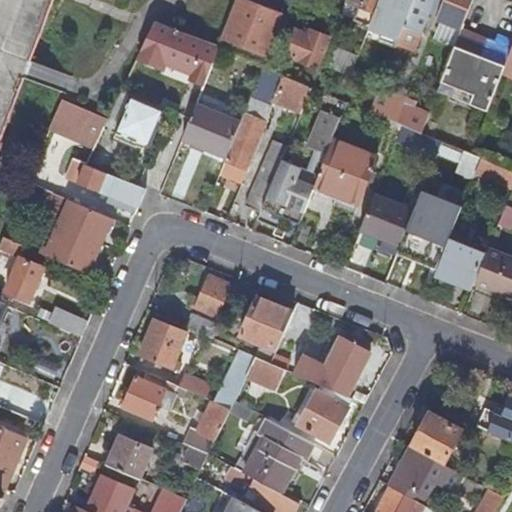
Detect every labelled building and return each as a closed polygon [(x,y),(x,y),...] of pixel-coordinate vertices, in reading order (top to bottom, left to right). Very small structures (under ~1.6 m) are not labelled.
[(0,0),(0,142),(3,143),(55,0),(0,0)] [(223,34),(221,40),(227,43),(230,38),(265,53),(281,14),(248,0),(239,0),(225,35),(223,34)] [(351,0),(376,10),(379,0),(351,0)] [(370,24),(400,36),(404,27),(414,0),(379,0),(376,10),(370,24)] [(414,0),(404,27),(420,33),(432,0),(414,0)] [(465,23),(473,0),(449,0),(442,19),(446,21),(438,40),(456,47),(462,29),(465,23)] [(176,31),(177,30),(157,21),(153,29),(174,37),(164,60),(197,73),(208,45),(176,31)] [(496,42),(498,36),(465,23),(462,29),(496,42)] [(310,34),(296,29),(286,53),(318,66),(329,36),(312,30),(310,34)] [(439,91),(488,112),(509,59),(511,51),(511,42),(498,36),(496,42),(462,29),(456,47),(439,91)] [(330,46),(322,64),(350,76),(358,57),(330,46)] [(313,87),(286,76),(275,100),(303,112),(313,87)] [(404,103),(406,96),(381,86),(371,112),(397,122),(404,103)] [(132,95),(132,93),(122,89),(109,116),(104,126),(117,131),(117,130),(132,95)] [(333,143),(349,103),(327,93),(320,110),(324,112),(310,146),(328,153),(333,143)] [(166,109),(132,95),(117,130),(122,132),(123,137),(129,140),(134,137),(136,138),(140,129),(155,136),(166,109)] [(64,128),(96,142),(104,126),(109,116),(63,98),(51,127),(62,132),(64,128)] [(184,136),(228,155),(242,122),(198,103),(184,136)] [(403,125),(423,133),(430,113),(404,103),(397,122),(403,125)] [(228,155),(221,172),(242,180),(247,169),(246,169),(266,121),(263,120),(264,116),(259,113),(257,118),(246,113),(242,122),(228,155)] [(261,210),(265,203),(283,159),(288,148),(271,141),(263,159),(267,161),(248,205),(261,210)] [(315,186),(310,198),(355,217),(377,161),(333,143),(328,153),(315,186)] [(511,170),(511,159),(476,144),(472,154),(481,158),(511,170)] [(51,159),(41,154),(31,178),(40,183),(51,159)] [(476,170),(480,161),(464,154),(460,163),(476,170)] [(136,211),(146,188),(86,163),(73,158),(66,176),(114,195),(112,201),(136,211)] [(265,203),(302,218),(310,198),(315,186),(297,179),(302,168),(283,159),(265,203)] [(88,271),(112,216),(71,199),(47,254),(50,255),(88,271)] [(399,245),(373,234),(365,253),(391,264),(399,245)] [(47,262),(50,255),(47,254),(5,236),(0,246),(16,253),(18,249),(47,262)] [(476,281),(488,252),(450,237),(437,271),(474,285),(476,281)] [(511,256),(490,247),(488,252),(476,281),(511,295),(511,256)] [(46,265),(22,254),(7,290),(30,300),(46,265)] [(223,319),(237,286),(211,275),(201,299),(197,308),(223,319)] [(284,333),(293,312),(258,296),(242,332),(263,342),(256,356),(270,362),(275,352),(284,333)] [(197,308),(201,299),(196,297),(192,306),(197,308)] [(82,336),(88,322),(60,310),(54,323),(82,336)] [(307,315),(294,310),(293,312),(284,333),(297,339),(307,315)] [(192,313),(186,326),(215,338),(221,325),(192,313)] [(188,333),(155,319),(141,352),(178,369),(181,362),(176,360),(188,333)] [(364,403),(369,394),(351,387),(357,376),(366,380),(373,367),(364,362),(370,351),(342,336),(317,383),(352,398),(364,403)] [(235,399),(256,356),(246,352),(220,403),(231,408),(235,399)] [(290,359),(275,352),(270,362),(286,369),(290,359)] [(270,362),(256,356),(235,399),(249,406),(258,387),(252,383),(254,378),(278,388),(286,369),(270,362)] [(178,385),(147,371),(144,378),(137,375),(124,405),(154,417),(166,388),(174,392),(178,385)] [(186,373),(180,386),(206,397),(211,384),(186,373)] [(352,398),(317,383),(313,381),(311,387),(318,390),(305,414),(300,411),(295,420),(300,423),(299,424),(330,440),(349,407),(348,406),(352,398)] [(31,400),(6,390),(1,403),(26,414),(31,400)] [(478,425),(502,438),(503,436),(511,439),(511,396),(505,409),(488,403),(478,425)] [(209,454),(231,408),(220,403),(211,399),(197,430),(198,431),(197,435),(190,433),(186,443),(197,448),(204,451),(209,454)] [(430,411),(412,446),(445,465),(464,430),(430,411)] [(308,460),(317,443),(270,418),(262,435),(269,438),(263,450),(258,448),(245,473),(255,478),(282,493),(296,468),(291,466),(298,454),(308,460)] [(0,485),(5,487),(27,437),(0,424),(0,485)] [(236,468),(245,473),(258,448),(263,450),(269,438),(262,435),(255,431),(236,468)] [(121,436),(108,465),(138,478),(152,449),(121,436)] [(454,493),(465,475),(445,465),(412,446),(395,478),(396,479),(392,486),(423,503),(435,482),(454,493)] [(204,451),(197,448),(191,460),(203,466),(209,454),(204,451)] [(221,467),(216,464),(213,469),(218,472),(221,467)] [(180,511),(186,499),(165,490),(154,511),(125,511),(123,511),(133,489),(103,475),(88,510),(92,511),(180,511)] [(275,511),(295,511),(300,503),(282,493),(255,478),(250,488),(260,493),(255,501),(275,511)] [(392,486),(391,485),(376,511),(438,511),(423,503),(392,486)] [(493,511),(503,496),(490,489),(476,511),(493,511)] [(264,511),(235,496),(227,511),(264,511)]
